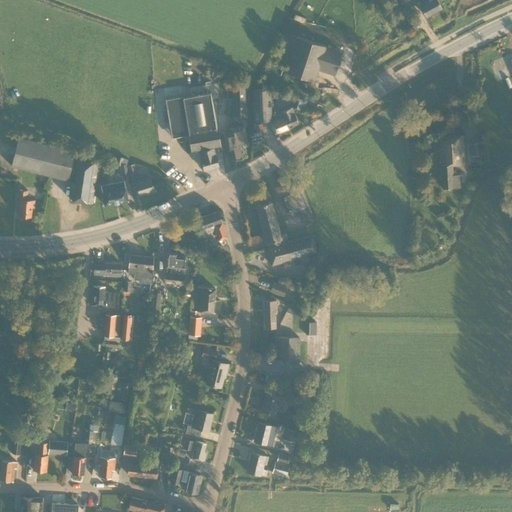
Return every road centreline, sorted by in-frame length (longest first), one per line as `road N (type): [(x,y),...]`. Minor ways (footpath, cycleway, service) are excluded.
road 1 (residential): [(0,488),(128,488),(207,508),(244,338),(226,182)]
road 2 (primary): [(226,182),(511,18)]
road 3 (primary): [(226,182),(99,234),(0,245)]
